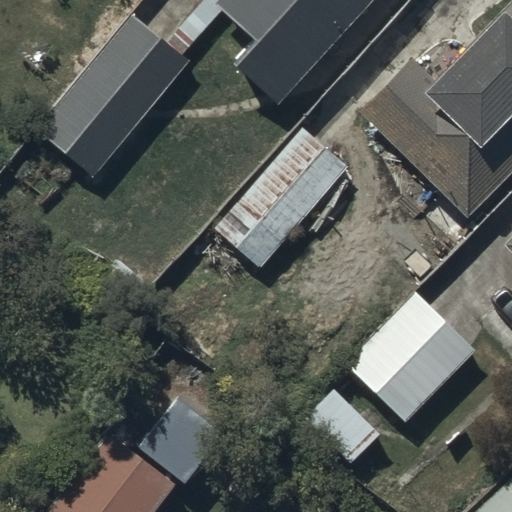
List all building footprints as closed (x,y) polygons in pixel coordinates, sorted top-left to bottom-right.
[(218,0),(213,6),(250,40),(228,64),(275,107),(373,0),(218,0)] [(409,56),(357,110),(465,218),(511,170),(511,0),(510,0),(433,79),(409,56)] [(34,130),(91,177),(189,62),(132,13),(34,130)] [(209,226),(258,270),(350,168),(300,124),(209,226)] [(511,232),(497,246),(511,261),(511,232)] [(341,364),(403,423),(474,350),(413,290),(341,364)] [(511,308),(500,296),(476,319),(511,355),(511,308)] [(332,388),(302,417),(348,465),(379,434),(332,388)] [(106,430),(43,511),(151,511),(174,482),(106,430)] [(511,511),(511,473),(470,511),(511,511)]
